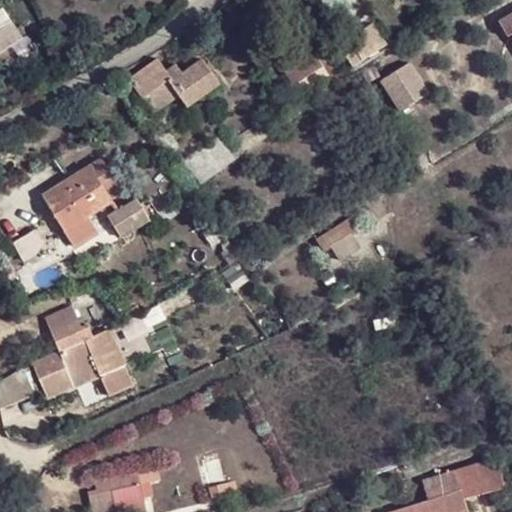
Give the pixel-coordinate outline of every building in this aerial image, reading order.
[(0,53),(21,46),(8,11),(0,13),(0,53)] [(511,12),(495,23),(504,39),(511,36),(511,12)] [(339,47),(328,30),(307,41),(320,59),(339,47)] [(320,59),(307,41),(282,57),(299,84),(325,68),(320,59)] [(261,42),(252,47),(257,57),(267,50),(261,42)] [(130,79),(143,98),(173,80),(169,74),(160,59),(130,79)] [(184,75),(173,80),(185,101),(188,102),(195,114),(229,94),(208,60),(184,75)] [(398,114),(429,96),(410,63),(379,81),(398,114)] [(180,67),(169,74),(173,80),(184,75),(180,67)] [(173,80),(143,98),(154,117),(185,101),(173,80)] [(104,159),(47,196),(70,230),(85,253),(131,224),(116,202),(107,189),(120,181),(104,159)] [(39,325),(57,361),(81,350),(86,348),(95,345),(87,328),(78,334),(68,309),(39,325)] [(57,361),(25,375),(36,396),(84,380),(90,396),(114,384),(95,345),(86,348),(81,350),(57,361)] [(156,469),(89,474),(91,511),(143,511),(142,497),(157,496),(156,469)] [(456,493),(454,489),(453,486),(390,510),(390,511),(475,511),(467,488),(456,493)]
